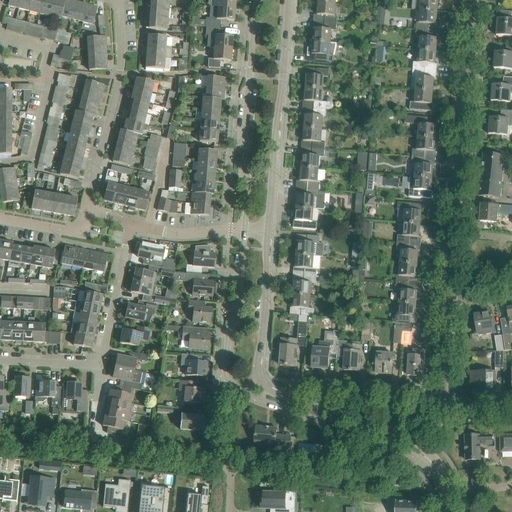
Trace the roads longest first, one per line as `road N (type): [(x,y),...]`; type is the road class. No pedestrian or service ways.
road 1 (residential): [(456,234),(475,0)]
road 2 (tertiary): [(269,230),(289,0)]
road 3 (tertiary): [(228,385),(392,446),(439,475)]
road 4 (tertiary): [(257,0),(242,156),(245,229)]
road 5 (tertiary): [(439,475),(425,448),(264,388),(257,377)]
road 6 (residential): [(87,210),(119,74),(115,0)]
road 7 (residential): [(288,382),(446,395)]
road 8 (tertiary): [(245,229),(239,301),(227,333),(228,385)]
road 9 (tertiary): [(257,377),(269,230)]
road 10 (residential): [(98,365),(131,222)]
